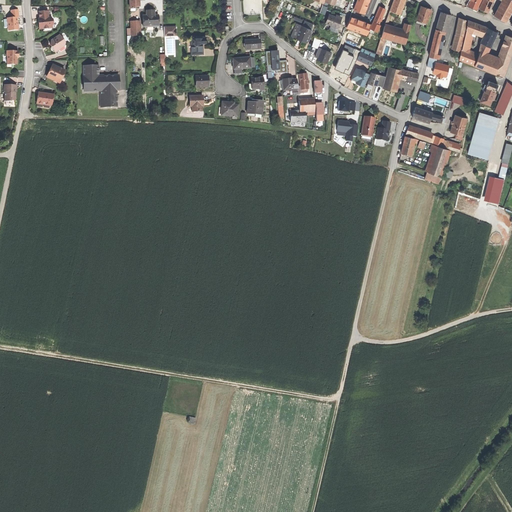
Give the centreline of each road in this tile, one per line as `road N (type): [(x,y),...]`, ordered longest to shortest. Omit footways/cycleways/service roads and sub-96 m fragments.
road 1 (track): [(0,347),(337,401),(392,164)]
road 2 (residential): [(405,119),(332,83),(264,28),(240,30)]
road 3 (track): [(20,116),(197,119)]
road 4 (track): [(352,335),(409,339),(511,309)]
road 5 (residential): [(405,119),(437,3)]
